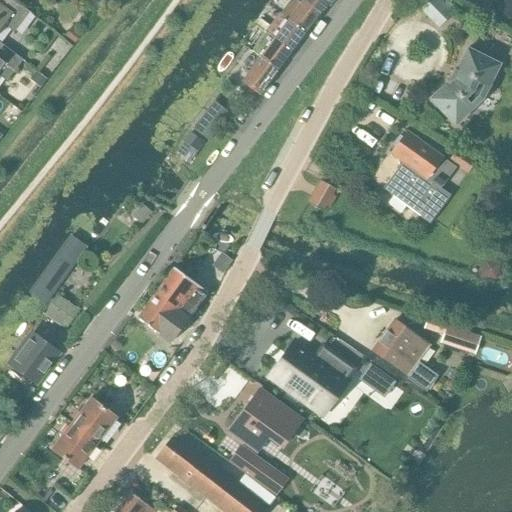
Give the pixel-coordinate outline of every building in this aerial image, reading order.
[(29,12),(13,0),(0,0),(0,29),(3,25),(10,30),(13,33),(29,12)] [(96,0),(92,0),(88,5),(95,11),(101,3),(96,0)] [(303,0),(302,1),(320,14),(329,0),(303,0)] [(420,0),(416,4),(415,6),(437,29),(439,28),(453,14),(439,0),(420,0)] [(511,0),(506,0),(500,12),(511,19),(511,0)] [(306,33),(320,14),(302,1),(288,20),(306,33)] [(279,13),(266,31),(275,38),(275,39),(292,51),(306,33),(288,20),(279,13)] [(65,36),(74,43),(82,34),(73,27),(65,36)] [(266,32),(252,51),(261,57),(278,70),(292,51),(275,39),(266,32)] [(63,57),(70,48),(61,41),(54,50),(63,57)] [(0,43),(0,42),(0,75),(8,81),(23,60),(0,43)] [(482,99),(499,65),(467,49),(456,70),(455,69),(446,81),(447,82),(430,99),(455,125),(482,99)] [(261,94),(278,70),(261,57),(244,81),(261,94)] [(47,79),(36,71),(29,80),(40,88),(47,79)] [(209,141),(230,114),(214,102),(193,129),(209,141)] [(174,129),(159,146),(165,151),(180,134),(174,129)] [(431,223),(451,195),(441,189),(456,168),(406,131),(390,153),(402,162),(383,188),(431,223)] [(205,143),(191,133),(177,153),(190,162),(205,143)] [(456,150),(448,162),(466,173),(474,161),(456,150)] [(323,212),(336,189),(320,180),(307,203),(323,212)] [(143,225),(152,213),(140,204),(131,216),(143,225)] [(85,249),(69,238),(28,295),(43,306),(85,249)] [(173,309),(188,319),(208,293),(174,268),(156,292),(174,307),(173,309)] [(170,342),(188,319),(173,309),(174,307),(156,292),(137,317),(170,342)] [(282,303),(263,329),(280,341),(291,326),(304,335),(313,323),(300,314),(299,315),(282,303)] [(51,304),(44,314),(45,315),(52,320),(61,327),(62,326),(69,316),(60,310),(55,306),(53,305),(51,304)] [(427,319),(423,329),(444,335),(441,344),(461,351),(463,343),(476,347),(480,336),(447,324),(447,325),(427,319)] [(425,392),(437,377),(416,361),(428,345),(393,320),(369,353),(425,392)] [(32,333),(9,364),(35,384),(58,353),(32,333)] [(295,338),(265,377),(321,419),(351,381),(350,380),(357,370),(322,343),(314,352),(295,338)] [(259,389),(229,432),(253,450),(263,435),(268,439),(282,449),(303,421),(259,389)] [(90,399),(71,424),(97,443),(99,441),(107,431),(116,419),(117,417),(91,398),(90,399)] [(71,424),(54,447),(61,452),(80,467),(97,443),(71,424)] [(239,483),(175,433),(155,459),(222,511),(264,511),(275,498),(245,474),(239,483)] [(275,495),(287,480),(241,446),(229,461),(275,495)] [(154,511),(131,494),(116,511),(154,511)]
